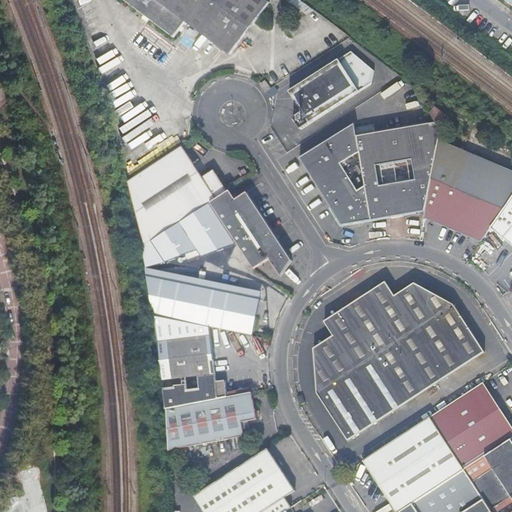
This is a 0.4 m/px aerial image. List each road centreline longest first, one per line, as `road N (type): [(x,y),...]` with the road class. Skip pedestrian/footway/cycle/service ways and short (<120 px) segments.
road 1 (unclassified): [(328,263),(293,305),(278,368),(287,409),(353,511)]
road 2 (unclassified): [(511,332),(473,278),(436,256),(391,247),(328,263)]
road 3 (unclassified): [(328,263),(243,133)]
road 4 (unclassified): [(243,133),(254,104),(227,87),(205,109),(214,131),(228,137)]
